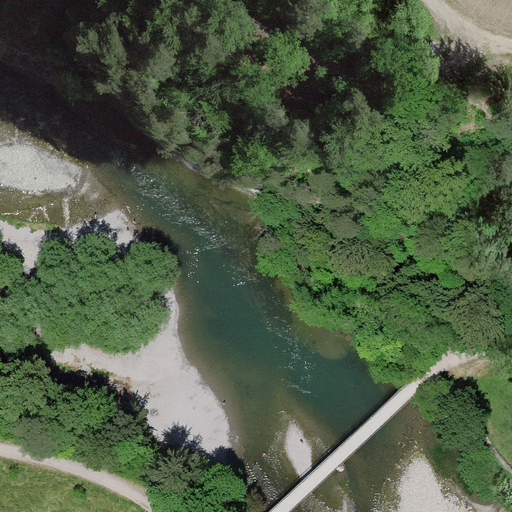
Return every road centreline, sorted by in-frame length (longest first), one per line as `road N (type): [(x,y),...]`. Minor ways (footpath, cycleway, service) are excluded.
road 1 (track): [(242,0),(266,31),(364,82),(447,72),(486,36)]
road 2 (track): [(443,365),(279,511)]
road 3 (track): [(157,511),(119,484),(0,449)]
